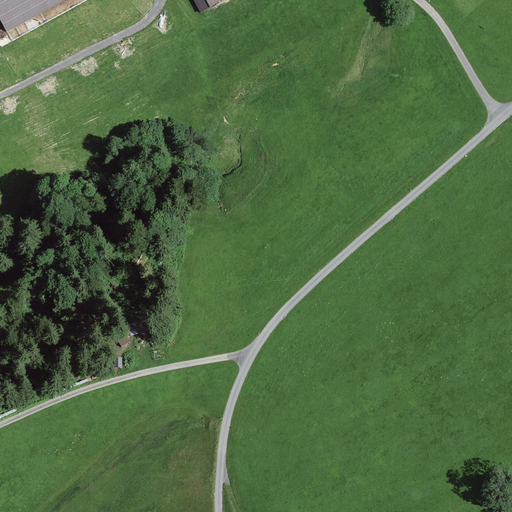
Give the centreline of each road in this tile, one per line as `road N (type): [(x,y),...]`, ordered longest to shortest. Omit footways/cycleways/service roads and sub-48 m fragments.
road 1 (unclassified): [(511,107),(274,320),(232,398),(219,511)]
road 2 (track): [(0,426),(122,379),(248,356)]
road 3 (track): [(419,0),(498,118)]
